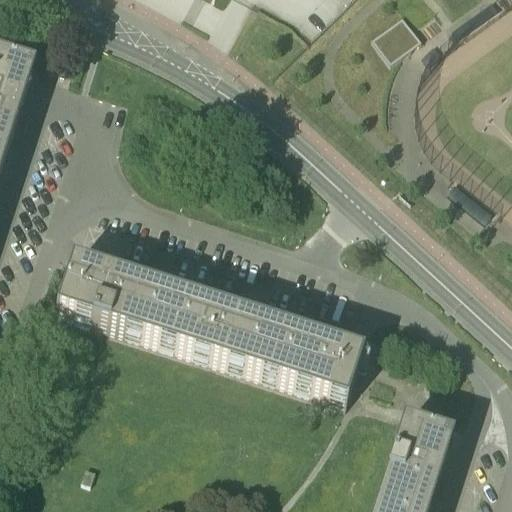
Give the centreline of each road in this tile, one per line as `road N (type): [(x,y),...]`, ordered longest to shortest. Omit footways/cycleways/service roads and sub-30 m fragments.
road 1 (residential): [(377,289),(356,347),(48,251)]
road 2 (tertiary): [(107,34),(216,91),(363,213)]
road 3 (residential): [(313,268),(69,190)]
road 4 (tertiary): [(363,213),(511,350)]
road 5 (residential): [(487,384),(377,289)]
road 6 (residential): [(3,386),(48,251)]
road 7 (residential): [(0,221),(30,132),(59,104)]
road 8 (residential): [(487,384),(454,511)]
